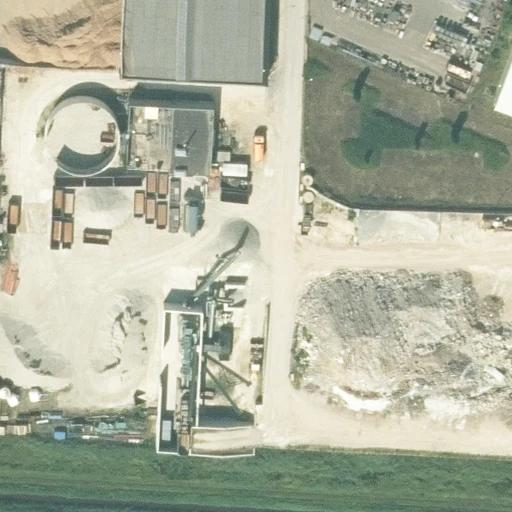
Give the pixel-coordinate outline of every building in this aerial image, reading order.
[(120,0),(118,69),(267,76),(269,0),(120,0)] [(511,45),(493,99),(511,105),(511,45)] [(60,93),(47,157),(95,167),(96,160),(112,163),(123,105),(60,93)] [(128,97),(125,163),(209,167),(213,101),(128,97)] [(162,310),(211,351),(248,308),(200,267),(162,310)] [(145,343),(150,277),(96,272),(91,338),(145,343)] [(173,428),(234,425),(231,361),(170,364),(173,428)]
